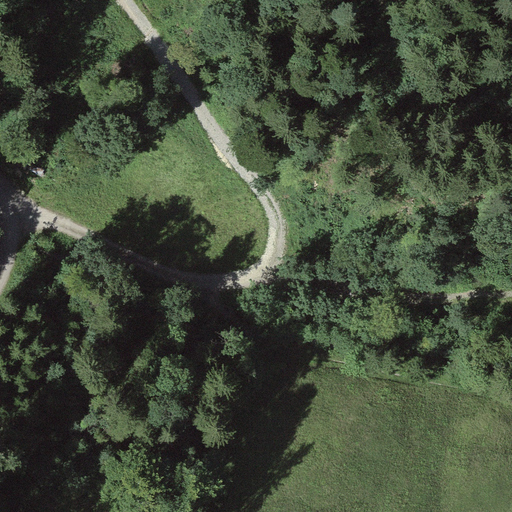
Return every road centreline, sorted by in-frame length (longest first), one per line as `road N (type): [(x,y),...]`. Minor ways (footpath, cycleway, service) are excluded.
road 1 (track): [(511,297),(418,303),(181,275),(0,206)]
road 2 (track): [(181,275),(279,352),(503,391)]
